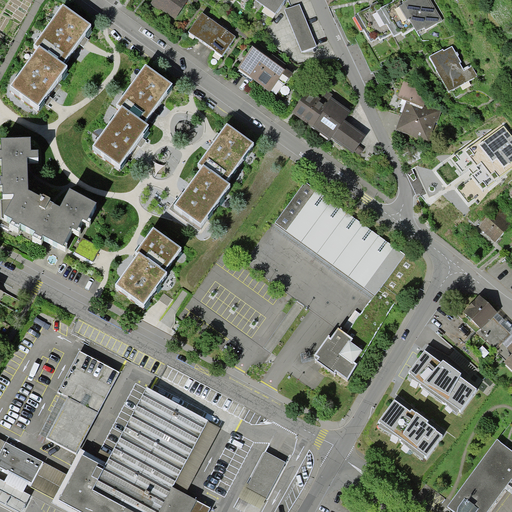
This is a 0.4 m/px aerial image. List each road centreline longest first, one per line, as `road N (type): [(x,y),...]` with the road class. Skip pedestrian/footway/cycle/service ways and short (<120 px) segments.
road 1 (residential): [(0,266),(343,448)]
road 2 (residential): [(396,219),(96,0)]
road 3 (residential): [(318,0),(404,185),(396,219)]
road 4 (residential): [(343,448),(456,265)]
